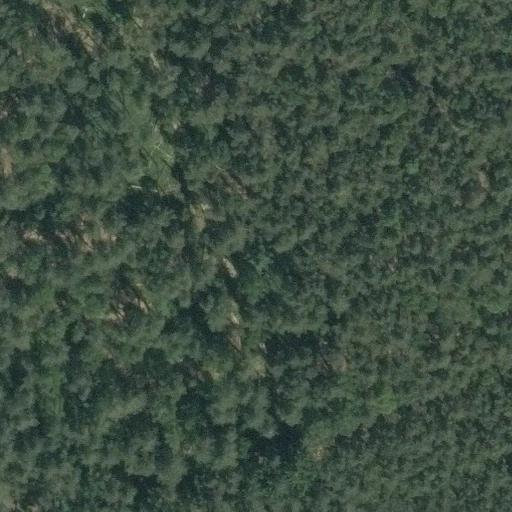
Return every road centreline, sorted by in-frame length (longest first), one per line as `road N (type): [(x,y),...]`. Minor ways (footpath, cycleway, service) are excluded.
road 1 (track): [(131,0),(293,393)]
road 2 (track): [(41,511),(293,393)]
